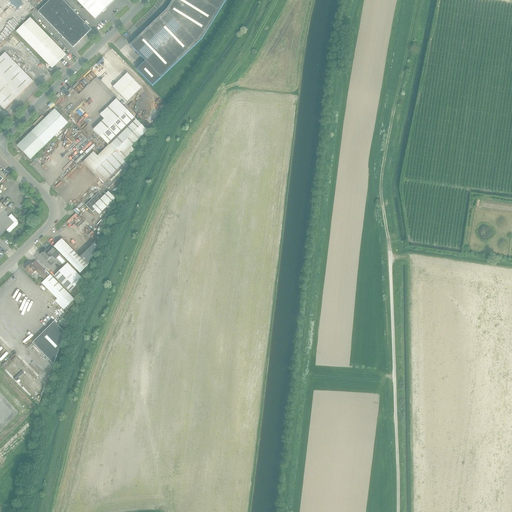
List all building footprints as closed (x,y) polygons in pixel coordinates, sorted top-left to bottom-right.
[(73,48),(80,41),(91,30),(62,0),(50,0),(38,12),(73,48)] [(76,0),(95,19),(114,0),(76,0)] [(202,38),(225,0),(172,0),(167,10),(142,33),(136,39),(130,45),(145,61),(137,69),(136,70),(152,86),(202,38)] [(66,55),(30,18),(16,32),(52,68),(66,55)] [(0,105),(4,109),(33,81),(5,52),(0,57),(0,105)] [(127,73),(112,87),(127,102),(141,88),(127,73)] [(98,186),(102,183),(108,188),(129,167),(123,161),(134,150),(131,146),(147,131),(116,99),(100,115),(104,119),(93,129),(109,145),(97,156),(93,152),(82,162),(99,179),(95,183),(98,186)] [(54,109),(17,145),(30,159),(68,123),(54,109)] [(99,214),(115,198),(108,191),(103,196),(99,192),(85,205),(92,212),(95,210),(99,214)] [(9,233),(17,226),(17,225),(17,224),(18,224),(18,223),(18,222),(18,221),(17,221),(17,220),(11,214),(8,217),(3,211),(6,209),(0,202),(0,236),(6,231),(9,233)] [(80,258),(75,252),(62,239),(54,246),(80,273),(88,265),(92,256),(87,250),(80,258)] [(51,255),(55,251),(51,246),(47,250),(45,249),(40,254),(47,261),(52,256),(51,255)] [(36,271),(40,275),(45,280),(42,283),(65,307),(74,299),(50,275),(45,270),(44,270),(35,261),(33,264),(32,263),(25,270),(31,276),(36,271)] [(81,278),(67,263),(54,275),(70,292),(79,282),(78,281),(81,278)] [(54,364),(65,332),(54,321),(32,343),(54,364)]
